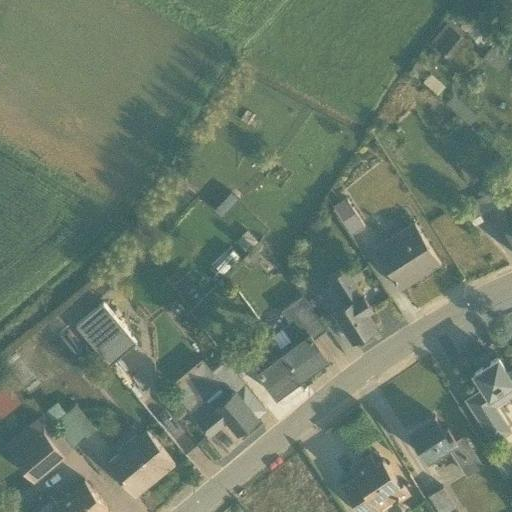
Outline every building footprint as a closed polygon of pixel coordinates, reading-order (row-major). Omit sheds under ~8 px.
[(467,41),(446,23),(428,43),(449,61),(467,41)] [(509,54),(494,42),(481,58),(497,70),(509,54)] [(478,117),(454,96),(446,105),(470,126),(478,117)] [(479,215),(498,204),(491,192),(463,208),(474,226),(482,221),(479,215)] [(510,225),(502,230),(511,247),(511,195),(498,204),(510,225)] [(364,226),(346,199),(333,207),(352,235),(364,226)] [(440,264),(414,222),(373,248),(400,290),(440,264)] [(256,241),(245,230),(235,241),(246,252),(256,241)] [(231,248),(215,264),(223,272),(239,255),(231,248)] [(251,266),(260,258),(251,249),(227,275),(235,283),(248,270),(242,264),(245,261),(251,266)] [(371,310),(345,271),(329,281),(345,305),(334,313),(352,341),(374,327),(366,314),(371,310)] [(190,308),(215,335),(247,305),(222,279),(190,308)] [(326,330),(302,297),(282,312),(290,323),(270,337),(280,349),(306,330),(309,333),(283,353),(302,379),(328,360),(313,340),(326,330)] [(134,344),(102,303),(76,324),(108,364),(134,344)] [(276,398),(302,379),(283,353),(273,360),(262,345),(253,351),(246,343),(226,360),(238,373),(250,363),(276,398)] [(39,382),(15,352),(4,361),(28,391),(39,382)] [(238,373),(226,360),(188,390),(185,406),(209,435),(227,421),(237,433),(257,418),(235,390),(245,383),(238,373)] [(511,369),(504,374),(495,360),(471,376),(480,391),(467,400),(493,442),(510,431),(494,406),(511,394),(511,369)] [(0,389),(0,415),(2,418),(21,402),(6,384),(0,389)] [(56,401),(43,412),(74,449),(97,429),(76,404),(66,412),(56,401)] [(34,482),(74,449),(43,412),(3,446),(34,482)] [(433,416),(409,432),(429,462),(448,450),(466,477),(483,466),(463,436),(455,441),(446,428),(443,430),(433,416)] [(134,496),(174,464),(146,430),(137,438),(135,435),(116,451),(118,454),(107,463),(134,496)] [(511,474),(511,470),(499,451),(490,457),(505,479),(511,474)] [(354,477),(341,486),(359,511),(372,511),(376,509),(378,511),(395,500),(400,507),(412,499),(402,483),(400,485),(381,458),(374,463),(368,454),(348,468),(354,477)] [(102,511),(107,508),(83,480),(56,503),(49,495),(34,508),(37,511),(102,511)] [(457,511),(443,488),(427,498),(435,511),(457,511)]
